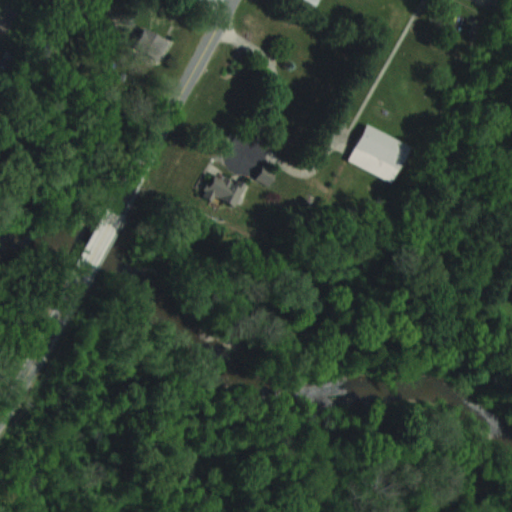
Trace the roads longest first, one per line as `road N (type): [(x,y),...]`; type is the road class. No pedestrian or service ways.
road 1 (tertiary): [(118,208),(230,0)]
road 2 (tertiary): [(0,417),(71,292)]
